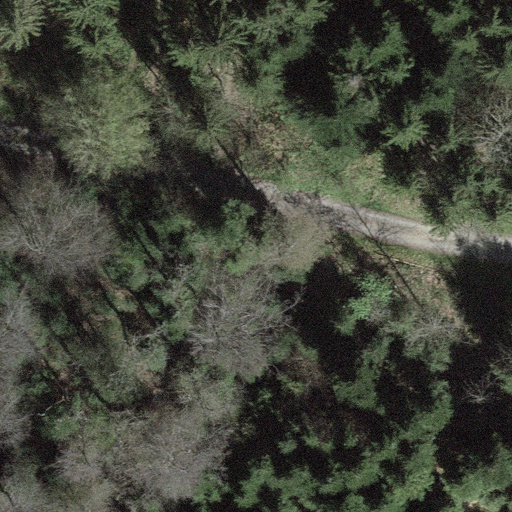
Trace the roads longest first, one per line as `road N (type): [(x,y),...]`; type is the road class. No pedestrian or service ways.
road 1 (track): [(0,128),(331,225)]
road 2 (track): [(331,225),(511,242)]
